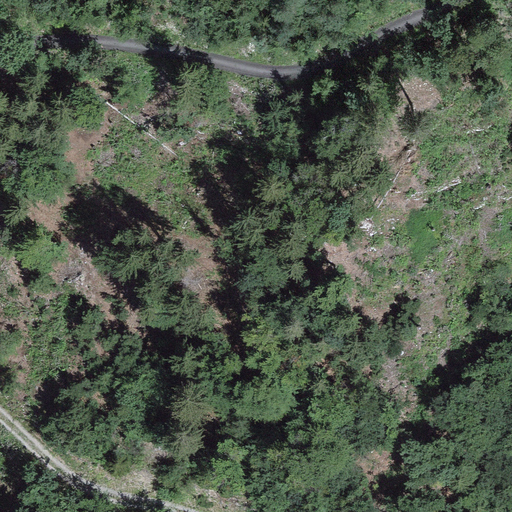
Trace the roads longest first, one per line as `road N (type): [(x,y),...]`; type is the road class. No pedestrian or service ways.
road 1 (trunk): [(7,511),(236,0)]
road 2 (track): [(0,43),(99,42),(305,73),(455,0)]
road 3 (track): [(0,409),(100,490),(180,511)]
